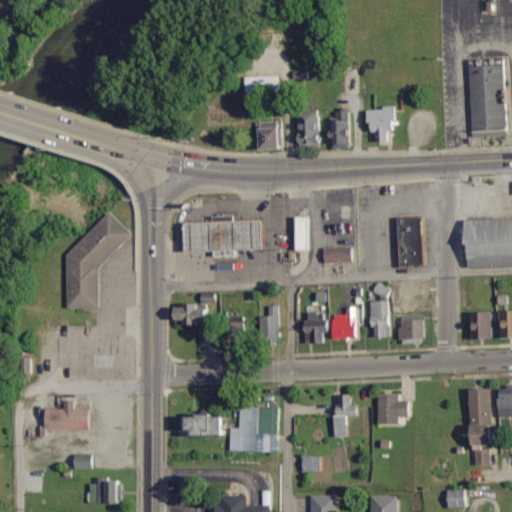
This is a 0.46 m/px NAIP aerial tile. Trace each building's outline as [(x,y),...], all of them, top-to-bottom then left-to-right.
[(474,132),(493,132),(493,130),(509,130),(508,102),(502,102),(502,90),(507,89),(506,62),(471,63),(474,132)] [(247,92),(281,91),(281,76),(246,76),(247,92)] [(392,141),(391,130),(398,130),(397,107),(368,108),(369,122),(375,122),(375,132),(378,132),(378,141),(392,141)] [(333,112),(334,148),(353,147),(353,111),(333,112)] [(300,115),(300,144),(322,144),(323,115),(300,115)] [(284,148),(284,120),(260,121),(261,148),(284,148)] [(101,307),(100,267),(134,233),(111,211),(69,255),(70,307),(101,307)] [(299,250),(312,249),(311,216),(298,216),(299,250)] [(400,218),(402,265),(427,264),(425,217),(400,218)] [(511,265),(511,217),(470,218),(470,266),(511,265)] [(189,222),(191,248),(271,245),(270,218),(189,222)] [(354,246),(326,247),(326,262),(355,261),(354,246)] [(374,336),(392,336),(392,300),(374,300),(374,336)] [(263,316),(263,335),(282,334),(281,305),(270,305),(270,316),(263,316)] [(359,338),(358,306),(348,307),(348,314),(336,315),(337,339),(359,338)] [(511,336),(511,309),(501,310),(502,337),(511,336)] [(308,312),(309,342),(326,341),(325,332),(330,332),(329,311),(308,312)] [(493,337),(493,311),(473,311),(473,338),(493,337)] [(427,337),(427,316),(402,317),(403,338),(427,337)] [(253,321),(229,322),(229,345),(254,344),(253,321)] [(203,323),(204,345),(222,345),(222,323),(203,323)] [(511,386),(502,386),(502,416),(511,416),(511,386)] [(472,389),(474,423),(495,423),(494,388),(472,389)] [(402,393),(381,392),(380,423),(401,424),(401,416),(411,416),(412,400),(401,400),(402,393)] [(350,436),(350,415),(361,415),(361,404),(354,404),(354,393),(341,394),(342,414),(337,414),(338,436),(350,436)] [(48,409),(48,425),(42,425),(42,431),(92,430),(91,408),(77,409),(77,399),(67,399),(67,408),(48,409)] [(233,428),(232,450),(280,452),(281,407),(243,406),(242,428),(233,428)] [(183,435),(227,434),(226,414),(183,415),(183,435)] [(497,446),(496,424),(476,424),(478,465),(493,465),(492,446),(497,446)] [(94,469),(94,454),(77,454),(77,468),(94,469)] [(323,457),(306,456),(305,471),(323,471),(323,457)] [(123,502),(123,478),(97,478),(96,501),(123,502)] [(469,507),(468,489),(450,490),(450,507),(469,507)] [(272,511),(273,505),(250,505),(250,494),(220,494),(220,511),(272,511)] [(339,511),(339,495),(314,495),(313,511),(339,511)] [(373,511),(398,511),(399,496),(374,495),(373,511)]
